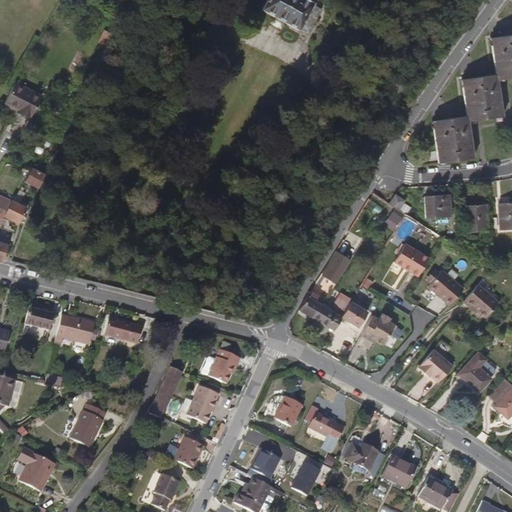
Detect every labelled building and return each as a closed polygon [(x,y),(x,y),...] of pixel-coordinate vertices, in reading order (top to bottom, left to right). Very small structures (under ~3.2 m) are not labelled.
[(308,35),(321,10),(313,6),(314,3),(307,0),(265,0),(260,11),(298,32),(299,30),(308,35)] [(495,74),(496,79),(511,76),(511,34),(490,38),(495,74)] [(501,116),(496,79),(495,74),(461,79),(467,116),(467,121),(501,116)] [(32,120),(42,94),(13,83),(3,109),(32,120)] [(472,158),(467,121),(467,116),(431,121),(437,163),(472,158)] [(37,189),(44,175),(30,169),(24,182),(37,189)] [(450,216),(449,194),(423,196),(424,218),(450,216)] [(396,209),(402,201),(394,195),(388,204),(396,209)] [(511,228),(511,202),(498,203),(500,230),(511,228)] [(24,211),(11,204),(8,203),(2,217),(18,225),(24,211)] [(486,230),(485,204),(462,206),(464,232),(486,230)] [(394,209),(387,221),(397,227),(404,215),(394,209)] [(416,276),(426,258),(403,244),(392,262),(416,276)] [(332,254),(318,276),(326,281),(340,259),(332,254)] [(428,284),(436,273),(431,269),(423,280),(428,284)] [(443,298),(449,302),(461,288),(439,270),(436,273),(428,284),(425,286),(442,300),(443,298)] [(497,301),(476,284),(462,300),(475,312),(476,310),(484,316),(497,301)] [(335,292),(331,305),(344,310),(348,297),(335,292)] [(297,310),(311,318),(319,304),(306,296),(297,310)] [(365,311),(349,302),(340,316),(340,317),(356,327),(365,311)] [(340,317),(340,316),(321,305),(319,304),(311,318),(332,330),(340,317)] [(48,332),(53,315),(28,308),(24,326),(48,332)] [(377,319),(371,315),(359,334),(366,338),(367,336),(383,345),(395,325),(387,321),(389,317),(381,313),(377,319)] [(94,325),(61,317),(54,344),(61,346),(63,339),(88,345),(94,325)] [(137,345),(141,329),(108,320),(104,336),(137,345)] [(0,353),(3,354),(8,335),(0,332),(0,353)] [(437,382),(452,365),(433,349),(417,367),(428,377),(430,375),(437,382)] [(226,387),(231,374),(233,367),(235,369),(239,360),(218,352),(206,379),(226,387)] [(478,392),(490,379),(489,378),(478,367),(484,360),(485,359),(477,352),(458,373),(478,392)] [(494,369),(484,360),(478,367),(489,378),(494,372),(494,369)] [(175,389),(182,375),(183,373),(170,366),(163,383),(175,389)] [(58,385),(60,378),(48,375),(47,382),(58,385)] [(0,410),(4,407),(7,408),(11,393),(7,392),(9,381),(0,378),(0,410)] [(502,379),(487,395),(496,404),(493,406),(507,418),(511,413),(511,385),(511,387),(502,379)] [(169,404),(175,389),(163,383),(156,398),(169,404)] [(196,395),(186,419),(205,426),(210,414),(214,405),(217,396),(198,389),(196,395)] [(274,417),(291,427),(302,406),(284,397),(274,417)] [(162,419),(169,404),(156,398),(149,413),(162,419)] [(88,449),(105,415),(85,405),(68,438),(88,449)] [(309,427),(336,442),(344,427),(316,414),(309,427)] [(220,442),(226,426),(221,424),(215,440),(220,442)] [(173,463),(192,472),(202,449),(185,440),(173,463)] [(351,444),(345,458),(368,470),(377,453),(362,445),(360,449),(351,444)] [(38,492),(53,464),(22,447),(16,458),(26,464),(17,481),(38,492)] [(334,465),(339,451),(330,448),(325,462),(334,465)] [(259,449),(249,469),(269,479),(280,459),(259,449)] [(393,457),(383,477),(405,488),(410,478),(413,479),(419,467),(402,458),(400,461),(393,457)] [(237,463),(235,468),(245,473),(248,468),(237,463)] [(169,503),(177,485),(160,477),(152,494),(154,496),(149,507),(159,511),(162,511),(167,502),(169,503)] [(417,497),(445,511),(448,511),(458,494),(428,478),(417,497)] [(258,511),(261,508),(268,511),(277,495),(281,497),(283,494),(254,479),(250,486),(248,485),(241,496),(236,494),(233,503),(250,511),(258,511)] [(373,495),(384,500),(388,490),(378,486),(373,495)] [(490,503),(483,500),(477,511),(505,511),(489,505),(490,503)]
